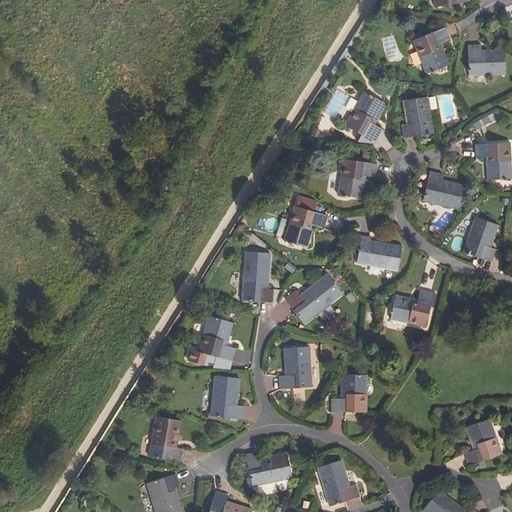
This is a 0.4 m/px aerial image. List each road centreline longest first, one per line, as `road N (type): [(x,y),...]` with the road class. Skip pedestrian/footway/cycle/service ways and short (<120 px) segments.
road 1 (track): [(49,511),(371,0)]
road 2 (residential): [(438,153),(405,161),(398,220),(418,245),(451,264),(511,280)]
road 3 (residential): [(269,432),(335,442),(393,494)]
road 4 (residential): [(272,317),(254,370),(269,432)]
